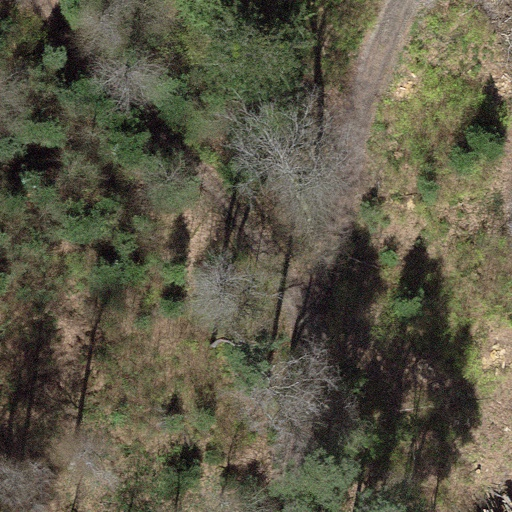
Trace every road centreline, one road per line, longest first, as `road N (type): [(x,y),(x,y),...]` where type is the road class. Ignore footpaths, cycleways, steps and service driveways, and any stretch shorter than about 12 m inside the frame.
road 1 (track): [(296,511),(387,29),(403,0)]
road 2 (track): [(321,359),(237,239),(62,35),(53,0)]
